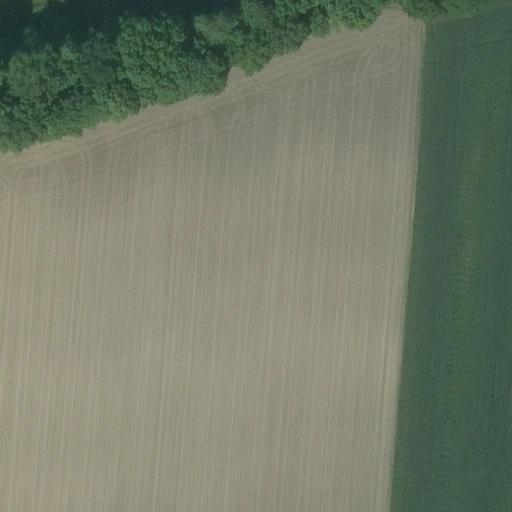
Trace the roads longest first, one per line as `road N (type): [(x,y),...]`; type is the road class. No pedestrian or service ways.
road 1 (track): [(321,0),(166,54),(0,83)]
road 2 (track): [(511,283),(490,511)]
